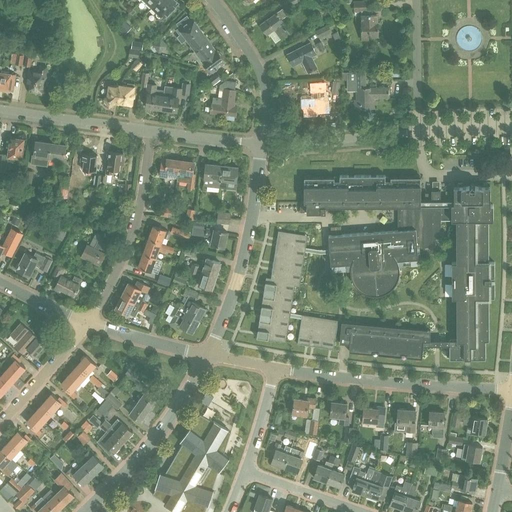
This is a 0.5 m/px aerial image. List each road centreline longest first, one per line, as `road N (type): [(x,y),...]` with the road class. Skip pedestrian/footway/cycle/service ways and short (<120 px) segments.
road 1 (residential): [(511,388),(274,367)]
road 2 (residential): [(151,132),(136,237),(87,322)]
road 3 (residential): [(85,511),(173,414),(205,354)]
road 4 (residential): [(261,142),(261,79),(211,0)]
road 5 (residential): [(417,133),(261,142)]
road 6 (residential): [(151,132),(0,110)]
road 7 (residential): [(205,354),(250,215)]
road 8 (unclassified): [(387,215),(250,215)]
road 9 (residential): [(417,133),(415,0)]
road 10 (residential): [(0,422),(87,322)]
road 11 (residential): [(511,174),(427,175),(417,133)]
road 12 (residential): [(205,354),(87,322)]
